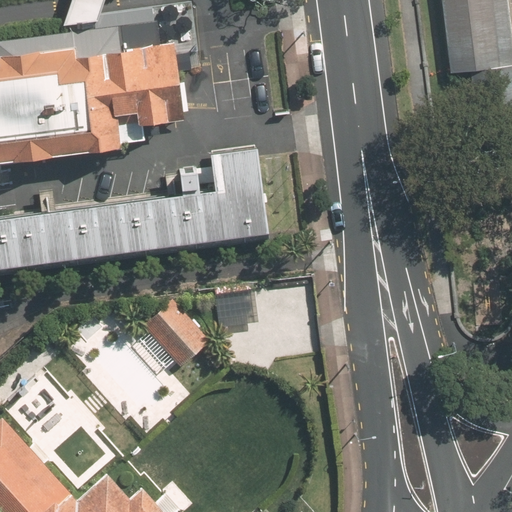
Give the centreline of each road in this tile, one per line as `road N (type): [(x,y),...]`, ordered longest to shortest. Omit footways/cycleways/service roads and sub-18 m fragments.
road 1 (secondary): [(344,0),(378,258)]
road 2 (secondary): [(384,477),(378,258)]
road 3 (secondary): [(422,382),(452,511)]
road 4 (secondary): [(378,258),(422,382)]
